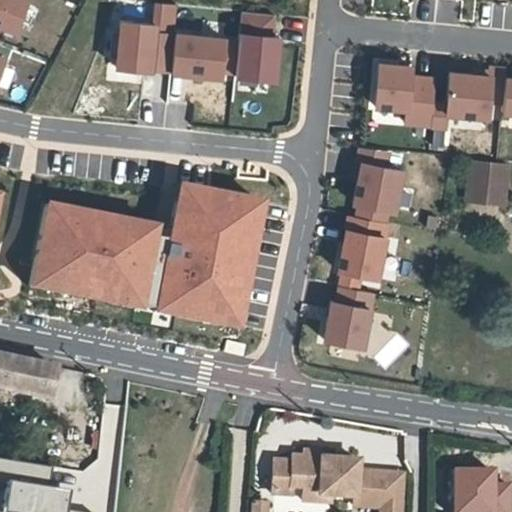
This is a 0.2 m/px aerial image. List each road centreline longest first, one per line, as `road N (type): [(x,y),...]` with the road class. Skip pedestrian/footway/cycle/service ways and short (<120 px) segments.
road 1 (residential): [(0,120),(313,157)]
road 2 (residential): [(0,332),(274,386)]
road 3 (residential): [(274,386),(511,424)]
road 4 (residential): [(313,157),(274,386)]
road 5 (residential): [(511,46),(327,28)]
road 6 (residential): [(327,28),(313,157)]
